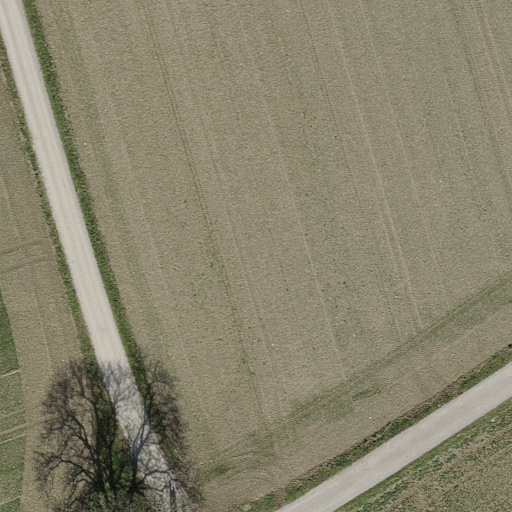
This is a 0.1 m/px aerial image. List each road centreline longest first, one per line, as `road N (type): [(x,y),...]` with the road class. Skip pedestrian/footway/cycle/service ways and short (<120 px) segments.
road 1 (track): [(8,0),(126,399),(168,511)]
road 2 (track): [(511,377),(302,511)]
